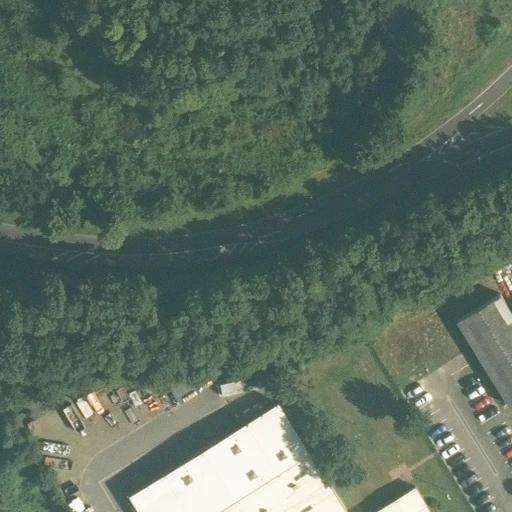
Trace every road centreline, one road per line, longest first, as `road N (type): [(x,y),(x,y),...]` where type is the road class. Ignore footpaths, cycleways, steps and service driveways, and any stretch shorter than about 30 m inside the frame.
road 1 (motorway): [(0,234),(115,249),(197,245),(290,226),(375,189)]
road 2 (motorway): [(375,189),(511,76)]
road 3 (motorway): [(375,189),(511,138)]
